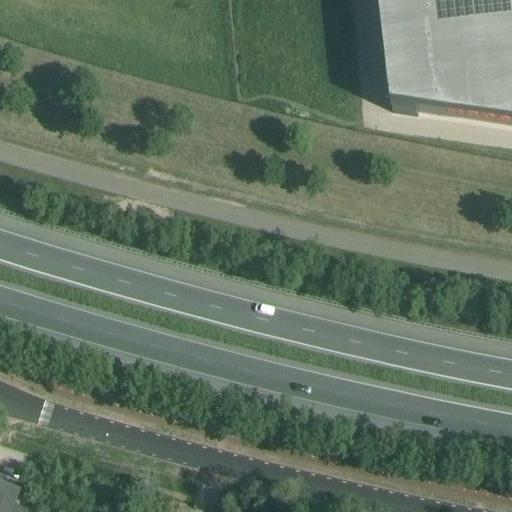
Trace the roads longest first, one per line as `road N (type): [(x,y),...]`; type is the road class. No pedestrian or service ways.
road 1 (motorway): [(511,371),(257,316),(0,243)]
road 2 (motorway): [(0,300),(242,371),(511,427)]
road 3 (unclassified): [(0,149),(146,192),(511,275)]
road 4 (tertiary): [(485,511),(204,449),(0,390)]
